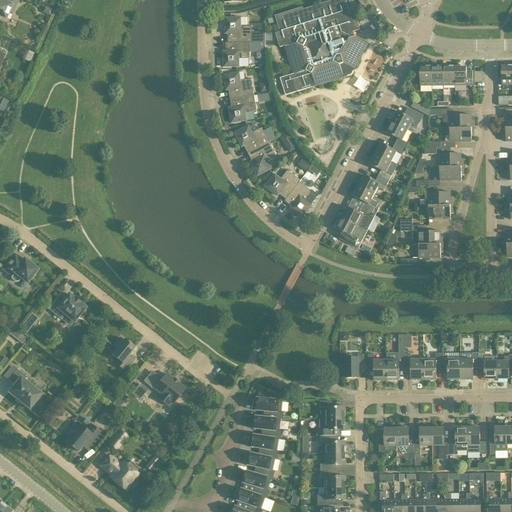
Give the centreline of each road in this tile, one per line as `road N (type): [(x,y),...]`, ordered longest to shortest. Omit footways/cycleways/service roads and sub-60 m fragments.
road 1 (residential): [(419,36),(308,250),(268,224),(218,148),(204,99),(202,0)]
road 2 (residential): [(211,382),(0,220)]
road 3 (residential): [(361,511),(360,398),(511,396)]
road 4 (residential): [(492,270),(452,263),(490,135)]
road 5 (residential): [(125,511),(0,412)]
road 6 (residential): [(236,401),(218,494),(202,504),(171,504)]
road 7 (residential): [(490,135),(492,270)]
